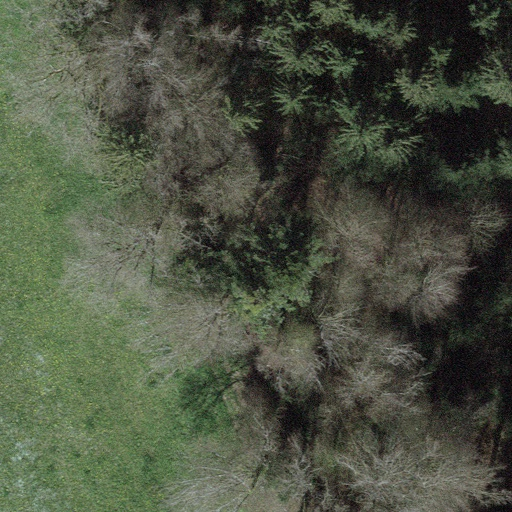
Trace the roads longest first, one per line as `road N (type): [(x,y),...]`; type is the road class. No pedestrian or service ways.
road 1 (track): [(89,0),(94,85),(263,511)]
road 2 (track): [(0,117),(46,44),(59,0)]
